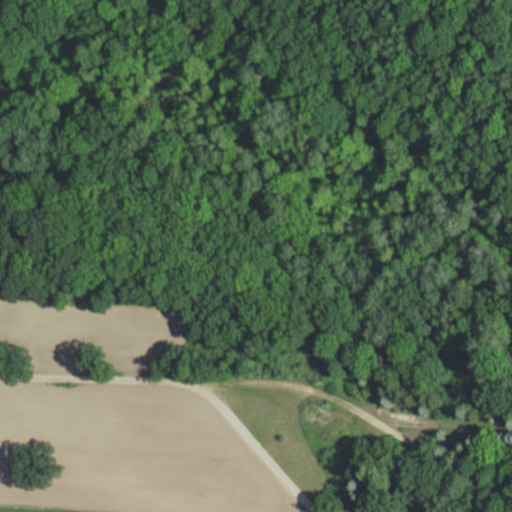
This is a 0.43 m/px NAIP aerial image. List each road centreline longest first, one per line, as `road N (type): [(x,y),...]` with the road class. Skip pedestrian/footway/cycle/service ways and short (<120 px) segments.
road 1 (residential): [(511,505),(315,390),(262,379),(0,377)]
road 2 (residential): [(378,421),(511,430)]
